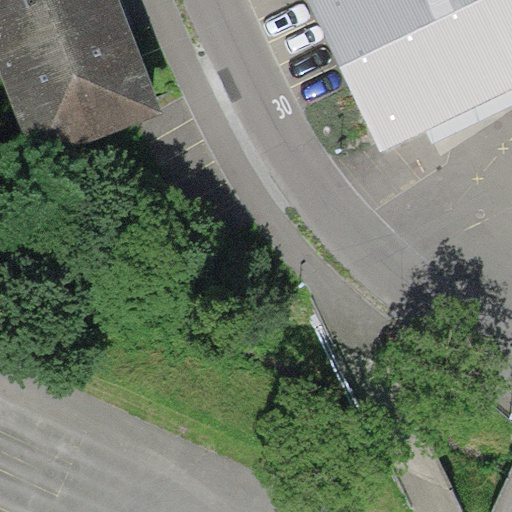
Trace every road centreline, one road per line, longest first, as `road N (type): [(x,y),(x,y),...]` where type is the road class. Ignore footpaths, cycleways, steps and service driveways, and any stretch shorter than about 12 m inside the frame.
road 1 (residential): [(293,155),(401,285),(511,345)]
road 2 (residential): [(293,155),(217,0)]
